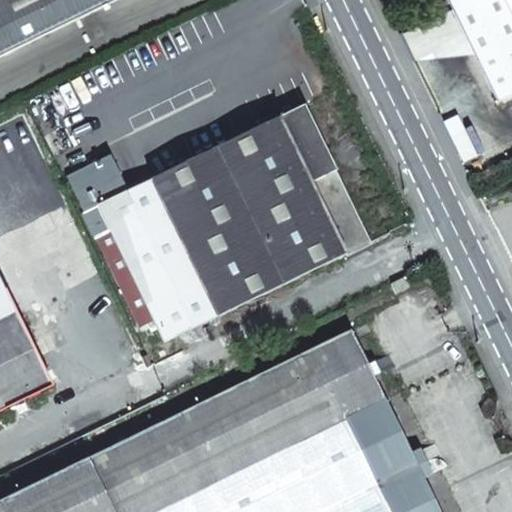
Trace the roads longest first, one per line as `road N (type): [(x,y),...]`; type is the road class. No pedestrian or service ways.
road 1 (unknown): [(0,162),(84,334),(101,352),(134,365),(168,363),(217,343),(511,204)]
road 2 (unclassified): [(511,345),(343,0)]
road 3 (unknown): [(511,511),(416,308)]
road 4 (unknown): [(299,0),(226,41),(127,132)]
road 5 (unknown): [(192,0),(0,95)]
